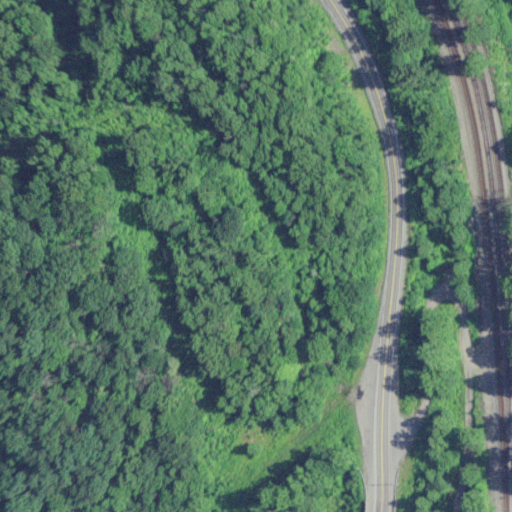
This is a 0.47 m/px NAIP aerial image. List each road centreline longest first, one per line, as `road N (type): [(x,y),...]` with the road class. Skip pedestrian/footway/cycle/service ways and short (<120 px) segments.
road 1 (primary): [(381,511),(397,176),(387,121),(330,0)]
road 2 (residential): [(379,443),(411,428),(422,413),(432,305),(441,291),(459,293),(467,378),(458,511)]
